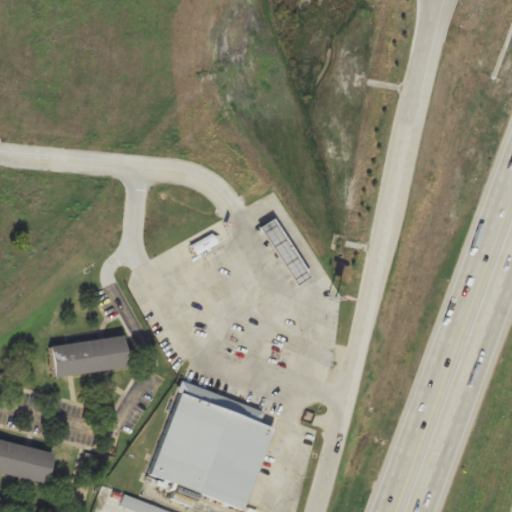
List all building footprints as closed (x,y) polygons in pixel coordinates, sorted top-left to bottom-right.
[(259,229),(273,220),(311,278),(297,287),(259,229)] [(121,335),(47,344),(51,375),(124,366),(121,335)] [(145,473),(246,511),(277,433),(257,426),(262,412),(181,381),(145,473)] [(50,451),(0,439),(0,471),(43,482),(50,451)] [(172,511),(123,496),(119,508),(131,511),(172,511)]
